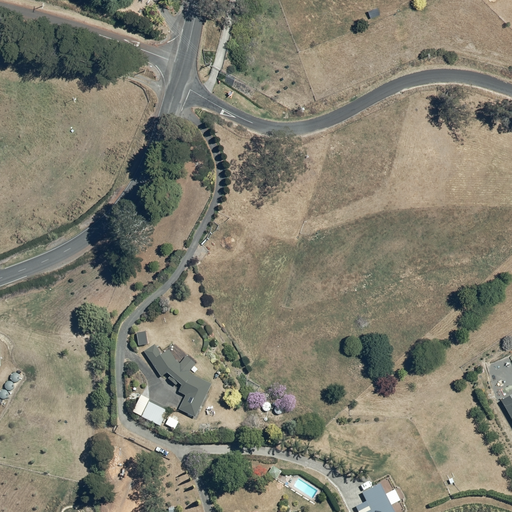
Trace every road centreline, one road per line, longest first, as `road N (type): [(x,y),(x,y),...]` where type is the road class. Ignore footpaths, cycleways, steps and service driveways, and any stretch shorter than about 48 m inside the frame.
road 1 (residential): [(511,89),(462,75),(421,77),(322,123),(285,130),(255,124),(177,84)]
road 2 (unclassified): [(0,278),(86,239),(118,209),(150,162),(177,84)]
road 3 (residential): [(184,65),(0,6)]
